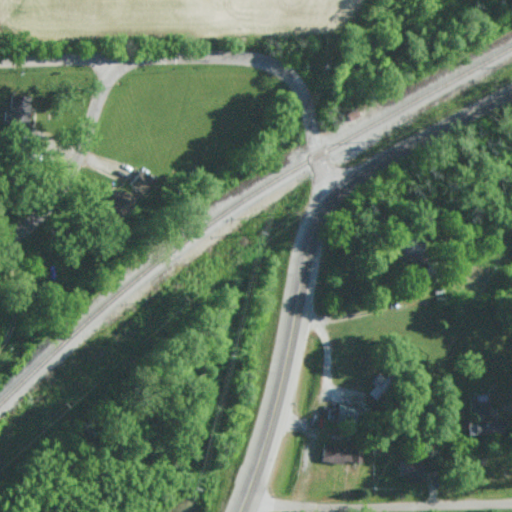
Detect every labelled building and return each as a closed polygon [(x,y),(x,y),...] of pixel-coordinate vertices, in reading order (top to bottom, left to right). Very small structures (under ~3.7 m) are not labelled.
[(7,120),(31,120),(32,94),(8,93),(7,120)] [(145,192),(154,176),(138,168),(130,185),(145,192)] [(397,254),(420,261),(426,241),(403,234),(397,254)] [(370,391),(376,398),(391,384),(380,371),(371,380),(376,386),(370,391)] [(489,400),(469,400),(469,433),(496,432),(495,408),(489,408),(489,400)] [(360,405),(339,403),(338,422),(358,424),(360,405)] [(360,446),(324,442),(323,459),(358,463),(360,446)] [(425,481),(426,459),(406,458),(405,480),(425,481)]
